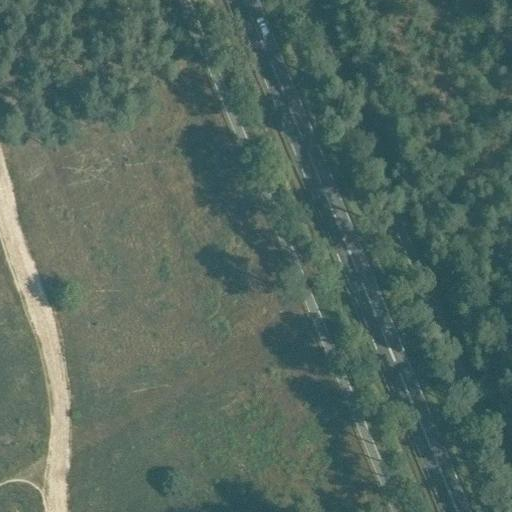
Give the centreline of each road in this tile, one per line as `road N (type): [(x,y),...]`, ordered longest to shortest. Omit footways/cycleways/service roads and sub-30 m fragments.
road 1 (secondary): [(456,511),(242,0)]
road 2 (unknown): [(0,195),(56,367),(57,511)]
